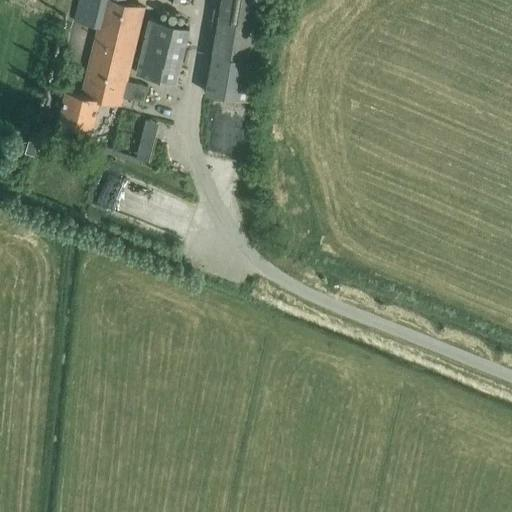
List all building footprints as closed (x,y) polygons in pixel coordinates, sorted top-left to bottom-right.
[(60,119),(92,127),(99,97),(121,102),(123,95),(143,100),(147,85),(127,80),(144,6),(117,0),(76,0),(72,19),(98,25),(82,91),(67,88),(60,119)] [(221,0),(219,14),(208,93),(256,99),(269,0),(221,0)] [(148,16),(134,71),(174,81),(188,26),(148,16)] [(115,168),(104,197),(123,204),(134,175),(115,168)] [(196,227),(203,199),(179,193),(179,192),(134,181),(127,209),(196,227)]
